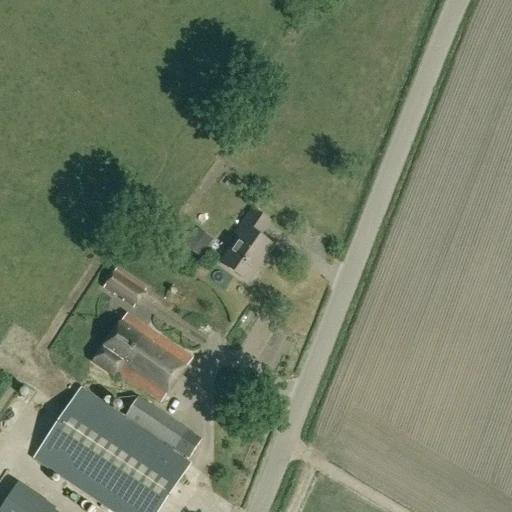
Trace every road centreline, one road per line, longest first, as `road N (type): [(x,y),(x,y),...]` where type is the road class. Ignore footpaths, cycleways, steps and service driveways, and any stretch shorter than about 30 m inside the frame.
road 1 (unclassified): [(257,511),(460,0)]
road 2 (track): [(0,402),(112,241),(163,242),(223,161)]
road 3 (track): [(284,443),(398,511)]
